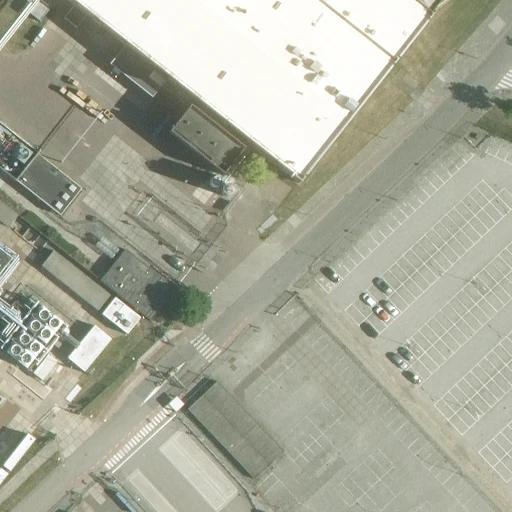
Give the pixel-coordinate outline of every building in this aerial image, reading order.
[(19,0),(23,3),(25,0),(40,0),(29,14),(39,23),(56,0),(64,0),(73,6),(86,16),(154,70),(147,79),(159,88),(160,86),(170,94),(175,87),(282,172),(298,184),(302,180),(300,179),(312,164),(313,164),(322,153),(321,153),(340,130),(339,130),(351,115),(352,115),(358,108),(357,107),(369,92),(370,93),(390,66),(391,67),(395,62),(394,61),(426,21),(427,22),(430,17),(429,16),(442,0),(19,0)] [(73,6),(63,19),(76,29),(86,16),(73,6)] [(244,150),(190,106),(168,133),(222,177),(244,150)] [(0,123),(0,171),(15,183),(16,182),(60,217),(81,190),(37,155),(38,154),(0,123)] [(209,183),(209,184),(209,185),(210,185),(210,186),(210,187),(211,187),(211,188),(212,188),(213,188),(214,189),(215,189),(216,188),(217,188),(218,188),(218,187),(219,187),(219,186),(220,185),(220,184),(220,183),(220,182),(220,181),(219,181),(219,180),(219,179),(218,179),(217,178),(216,178),(215,178),(214,178),(213,178),(212,178),(212,179),(211,179),(211,180),(210,180),(210,181),(209,182),(209,183)] [(220,191),(220,192),(220,193),(220,194),(221,195),(221,196),(222,197),(223,197),(224,198),(225,198),(226,198),(227,198),(228,198),(229,197),(230,197),(230,196),(231,195),(231,194),(232,194),(232,193),(232,192),(232,191),(232,190),(231,189),(231,188),(230,187),(229,186),(228,186),(227,186),(226,186),(225,186),(224,186),(223,186),(222,187),(221,188),(220,188),(220,189),(220,190),(220,191)] [(172,288),(124,250),(100,283),(133,310),(149,322),(150,321),(148,319),(172,288)] [(0,275),(11,262),(0,253),(0,275)] [(139,319),(114,299),(101,315),(126,335),(139,319)] [(67,360),(84,374),(111,341),(94,327),(67,360)] [(57,336),(50,345),(58,351),(65,341),(57,336)] [(48,355),(32,374),(42,382),(57,362),(48,355)]
